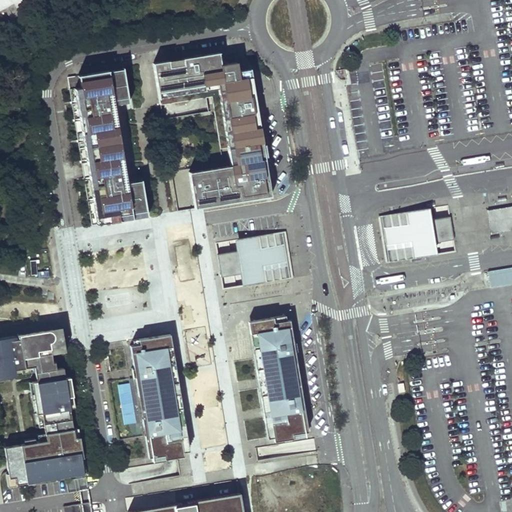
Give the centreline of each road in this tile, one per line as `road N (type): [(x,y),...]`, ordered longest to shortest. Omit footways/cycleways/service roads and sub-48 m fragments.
road 1 (residential): [(257,24),(76,55),(47,77),(109,493)]
road 2 (unclassified): [(281,55),(361,511)]
road 3 (unclassified): [(392,495),(321,51)]
